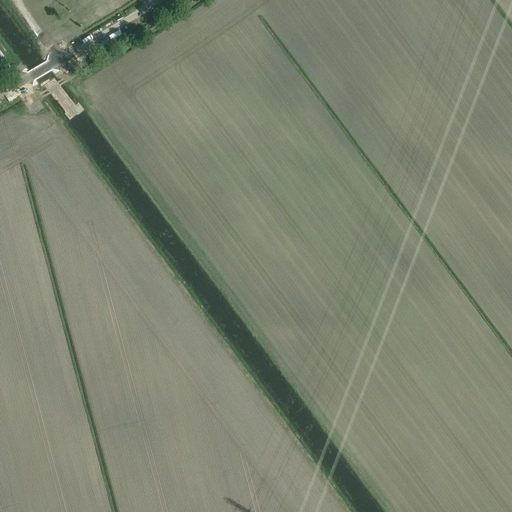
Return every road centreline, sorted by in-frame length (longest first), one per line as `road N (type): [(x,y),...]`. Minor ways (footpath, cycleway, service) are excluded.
road 1 (track): [(21,81),(342,511)]
road 2 (unclassified): [(0,93),(156,0)]
